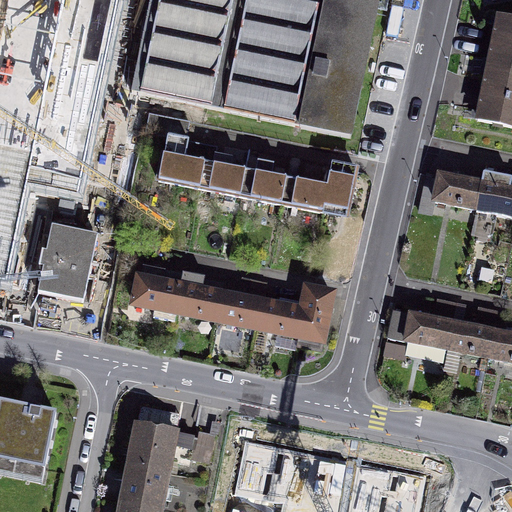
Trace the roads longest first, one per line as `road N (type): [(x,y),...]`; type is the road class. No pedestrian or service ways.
road 1 (residential): [(438,0),(344,409)]
road 2 (unclassified): [(114,362),(344,409)]
road 3 (unknown): [(28,344),(65,113)]
road 4 (unknown): [(405,144),(192,130)]
road 5 (unclassified): [(344,409),(511,452)]
road 6 (residential): [(82,511),(114,362)]
road 7 (unknown): [(0,296),(27,148)]
